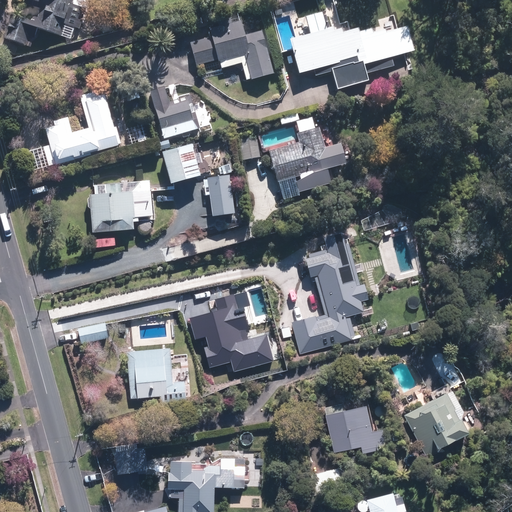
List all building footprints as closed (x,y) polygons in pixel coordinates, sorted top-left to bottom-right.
[(82,30),(88,10),(75,6),(77,0),(31,0),(31,2),(44,6),(40,19),(37,18),(35,22),(12,16),(5,39),(28,46),(33,29),(64,38),(68,26),(82,30)] [(305,16),(310,35),(289,42),(298,74),(312,70),(314,77),(332,72),(337,92),(368,83),(366,76),(395,68),(392,57),(415,51),(408,27),(360,41),(358,32),(344,36),(342,29),(332,32),(332,29),(328,30),(322,11),(305,16)] [(278,76),(266,33),(249,38),(244,22),(231,26),(229,19),(220,21),(222,28),(213,30),(215,37),(192,44),(199,67),(221,61),(222,64),(223,64),(225,70),(245,65),(250,82),(255,80),(256,82),(278,76)] [(152,92),(167,141),(199,131),(191,106),(196,105),(193,97),(172,103),(167,88),(152,92)] [(129,92),(132,102),(143,99),(141,89),(129,92)] [(122,147),(108,96),(101,98),(100,93),(83,97),(91,130),(75,134),(70,118),(56,122),(58,128),(49,130),(53,147),(46,148),(51,168),(59,166),(59,167),(78,162),(78,160),(89,158),(88,156),(122,147)] [(302,144),(272,152),(285,200),(320,191),(316,176),(341,169),(336,149),(330,151),(324,130),(300,136),(302,144)] [(262,158),(259,137),(242,139),(245,161),(262,158)] [(173,148),(170,141),(162,143),(164,150),(173,148)] [(167,156),(176,187),(205,179),(204,175),(217,171),(215,165),(212,166),(211,165),(202,167),(196,147),(167,156)] [(224,173),(216,175),(220,189),(228,187),(224,173)] [(233,192),(233,205),(248,204),(248,191),(233,192)] [(94,197),(96,235),(138,233),(138,225),(142,224),(142,220),(156,219),(154,192),(94,197)] [(116,240),(94,240),(94,250),(116,250),(116,240)] [(361,313),(358,301),(365,299),(362,285),(354,287),(342,245),(328,249),(329,254),(306,261),(311,280),(318,278),(330,321),(361,313)] [(112,340),(107,314),(79,319),(84,346),(112,340)] [(256,324),(245,325),(246,333),(257,332),(256,324)] [(175,353),(131,355),(133,401),(164,399),(164,405),(189,403),(188,384),(177,384),(175,353)] [(468,434),(445,392),(402,415),(426,458),(468,434)] [(345,409),(344,403),(324,407),(333,453),(360,448),(362,454),(386,449),(382,429),(372,431),(366,405),(345,409)] [(151,470),(148,446),(103,453),(105,469),(119,467),(120,474),(151,470)] [(218,511),(219,487),(248,487),(248,458),(224,457),(224,464),(207,464),(207,469),(196,469),(196,461),(175,460),(174,471),(172,471),(172,488),(182,489),(182,511),(218,511)] [(342,491),(337,467),(305,473),(309,497),(342,491)] [(403,511),(399,491),(333,508),(333,511),(403,511)] [(240,500),(232,497),(229,505),(237,508),(240,500)]
